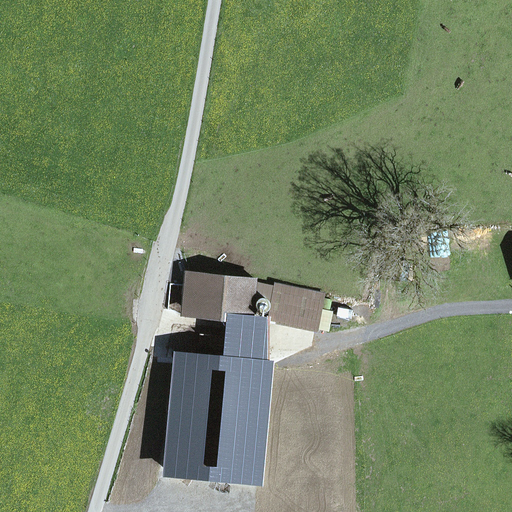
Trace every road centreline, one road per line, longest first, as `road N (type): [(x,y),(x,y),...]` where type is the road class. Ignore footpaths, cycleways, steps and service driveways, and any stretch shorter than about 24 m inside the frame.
road 1 (unclassified): [(93,511),(167,250),(216,0)]
road 2 (track): [(511,302),(319,343)]
